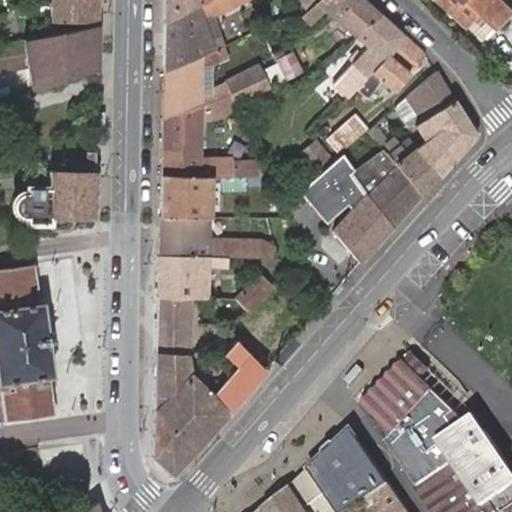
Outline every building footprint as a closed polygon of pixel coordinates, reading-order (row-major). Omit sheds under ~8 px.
[(51,0),(52,16),(97,20),(97,0),(51,0)] [(241,0),(206,0),(166,21),(164,72),(216,48),(202,21),(212,15),(241,0)] [(165,0),(166,21),(206,0),(165,0)] [(304,11),(315,0),(296,0),(300,7),(304,11)] [(315,0),(304,11),(301,15),(312,25),(323,13),(333,21),(354,0),(315,0)] [(379,13),(364,0),(354,0),(333,21),(354,41),(379,13)] [(442,0),(471,25),(486,37),(500,27),(511,13),(511,7),(504,0),(442,0)] [(364,76),(402,35),(379,13),(354,41),(367,52),(335,87),(346,98),(356,86),(364,76)] [(212,15),(202,21),(216,48),(226,44),(212,15)] [(96,69),(97,24),(6,38),(0,39),(0,67),(28,61),(32,90),(96,69)] [(278,26),(264,32),(270,48),(285,43),(278,26)] [(393,88),(424,55),(402,35),(364,76),(356,86),(366,95),(382,78),(393,88)] [(221,59),(216,48),(164,72),(163,118),(222,97),(234,93),(237,104),(270,91),(259,66),(224,84),(202,92),(203,67),(221,59)] [(292,52),(277,60),(287,78),(301,72),(292,52)] [(452,99),(435,72),(399,102),(417,122),(452,99)] [(227,108),(237,104),(234,93),(222,97),(227,108)] [(222,97),(163,118),(162,146),(161,176),(210,178),(216,177),(216,166),(201,165),(202,147),(202,119),(223,115),(227,108),(222,97)] [(475,133),(452,99),(417,122),(406,130),(418,143),(410,152),(437,177),(475,133)] [(417,122),(399,102),(390,110),(406,130),(417,122)] [(353,115),(327,137),(339,152),(365,129),(353,115)] [(300,154),(313,170),(329,157),(316,140),(300,154)] [(70,215),(93,215),(95,149),(86,149),(85,161),(71,161),(71,169),(48,169),(47,185),(26,186),(26,189),(21,190),(15,193),(13,196),(11,203),(12,209),(15,212),(18,215),(25,217),(25,221),(47,220),(47,223),(70,224),(70,215)] [(420,197),(437,177),(410,152),(403,160),(392,149),(381,161),(391,171),(420,197)] [(333,231),(360,264),(392,228),(420,197),(391,171),(381,161),(371,153),(352,168),(339,153),(298,191),(325,223),(347,204),(352,210),(333,231)] [(233,178),(265,179),(258,160),(232,163),(233,178)] [(161,176),(160,214),(198,215),(210,215),(210,178),(161,176)] [(224,256),(276,257),(271,239),(232,237),(232,239),(209,238),(197,238),(198,215),(160,214),(159,254),(224,256)] [(197,238),(209,238),(210,215),(198,215),(197,238)] [(224,266),(224,256),(159,254),(158,296),(190,297),(204,298),(206,265),(224,266)] [(32,264),(0,268),(0,419),(7,419),(45,414),(52,412),(47,374),(52,374),(41,301),(37,301),(32,264)] [(234,299),(246,311),(270,287),(257,276),(234,299)] [(158,296),(156,352),(188,351),(189,351),(190,297),(158,296)] [(228,413),(265,372),(233,342),(196,382),(228,413)] [(480,430),(468,414),(465,416),(445,398),(448,395),(421,370),(428,361),(421,356),(415,350),(407,358),(403,354),(363,398),(439,511),(511,511),(511,459),(488,426),(480,430)] [(171,474),(228,413),(196,382),(188,375),(188,351),(156,352),(153,456),(171,474)] [(477,409),(468,414),(480,430),(488,426),(477,409)] [(376,458),(358,432),(298,479),(290,485),(302,501),(306,508),(376,458)] [(394,484),(376,458),(306,508),(308,511),(350,511),(366,502),(394,484)] [(406,511),(411,509),(394,484),(366,502),(373,511),(406,511)] [(290,485),(255,511),(300,511),(303,510),(306,508),(302,501),(290,485)] [(12,511),(0,497),(0,511),(12,511)] [(81,511),(65,511),(60,506),(53,511),(97,511),(94,501),(81,511)]
